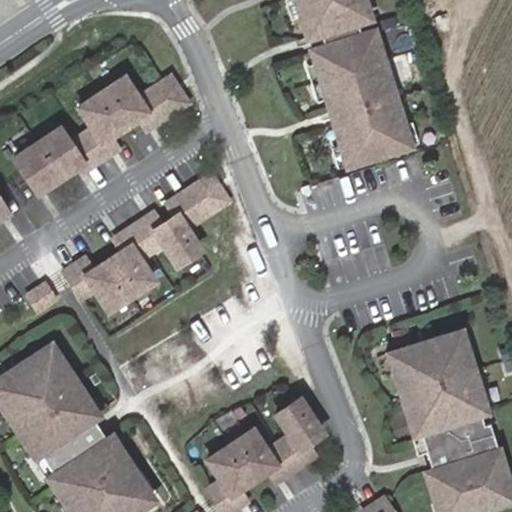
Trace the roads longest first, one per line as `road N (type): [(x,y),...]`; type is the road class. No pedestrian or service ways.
road 1 (residential): [(309,511),(360,476),(358,442),(228,120)]
road 2 (residential): [(228,120),(0,271)]
road 3 (residential): [(228,120),(173,0)]
